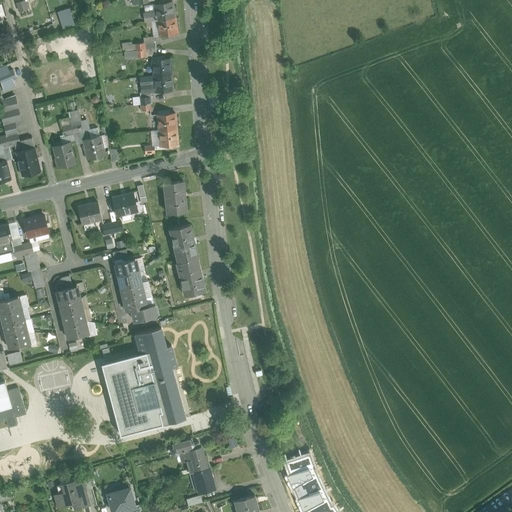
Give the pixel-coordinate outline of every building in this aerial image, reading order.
[(25,0),(17,3),(19,12),(29,9),(26,1),(25,0)] [(172,2),(154,5),(157,20),(175,17),(172,2)] [(175,17),(157,20),(160,36),(178,33),(175,17)] [(65,18),(56,20),(58,29),(68,27),(65,18)] [(155,41),(144,42),(144,43),(144,49),(145,49),(156,48),(155,41)] [(156,48),(145,49),(146,56),(157,55),(156,48)] [(170,58),(152,60),(153,76),(171,74),(170,58)] [(13,80),(8,82),(4,73),(9,71),(7,65),(2,67),(0,67),(0,80),(3,92),(16,86),(13,80)] [(9,71),(4,73),(8,82),(13,80),(17,78),(13,70),(9,71)] [(153,76),(140,77),(142,92),(142,93),(151,92),(173,90),(171,74),(153,76)] [(151,92),(142,93),(142,92),(140,92),(141,104),(150,103),(152,103),(151,92)] [(3,99),(0,100),(0,110),(6,135),(17,133),(14,121),(21,120),(14,95),(3,99)] [(175,113),(157,115),(158,130),(176,129),(175,113)] [(59,120),(63,135),(65,136),(74,133),(70,117),(59,120)] [(176,129),(158,130),(160,146),(178,144),(176,129)] [(17,133),(6,135),(9,147),(15,146),(14,142),(19,141),(17,133)] [(6,135),(0,136),(0,149),(2,149),(9,147),(6,135)] [(100,135),(84,139),(86,150),(85,151),(87,160),(105,155),(100,135)] [(19,141),(14,142),(15,146),(16,151),(23,176),(40,172),(32,138),(19,141)] [(70,143),(54,147),(56,158),(55,158),(57,167),(75,163),(70,143)] [(9,147),(2,149),(6,161),(12,159),(9,147)] [(0,181),(10,179),(6,161),(2,149),(0,149),(0,181)] [(116,149),(109,149),(111,162),(118,162),(116,149)] [(183,181),(164,183),(168,214),(187,212),(183,181)] [(133,194),(122,197),(122,196),(113,198),(117,215),(122,214),(130,212),(137,210),(133,194)] [(98,203),(87,205),(87,204),(78,206),(82,224),(83,224),(85,232),(102,228),(102,225),(103,225),(98,203)] [(130,212),(122,214),(123,221),(131,219),(130,212)] [(44,216),(33,218),(24,220),(28,237),(48,232),(44,216)] [(121,221),(111,223),(113,233),(123,230),(121,221)] [(156,235),(165,233),(163,221),(154,223),(156,235)] [(16,222),(9,224),(12,238),(20,236),(16,222)] [(103,225),(102,225),(102,228),(104,235),(113,233),(111,223),(103,225)] [(8,224),(0,225),(0,254),(14,251),(11,241),(13,241),(12,238),(9,224),(8,224)] [(190,224),(171,229),(173,238),(172,238),(174,246),(175,246),(177,254),(176,254),(178,262),(197,258),(198,258),(190,224)] [(48,232),(28,237),(30,243),(31,242),(38,241),(50,238),(48,232)] [(20,236),(12,238),(13,241),(11,241),(14,251),(15,257),(24,255),(22,245),(20,236)] [(33,252),(36,251),(40,250),(38,241),(31,242),(33,252)] [(24,255),(34,252),(33,252),(31,242),(30,243),(22,245),(24,255)] [(112,253),(114,258),(127,255),(126,250),(112,253)] [(24,255),(28,272),(31,271),(40,269),(36,251),(33,252),(34,252),(24,255)] [(139,271),(144,269),(141,258),(134,259),(135,265),(137,264),(139,271)] [(205,291),(197,258),(177,263),(180,271),(179,271),(185,296),(205,291)] [(134,259),(115,264),(118,276),(139,271),(137,264),(135,265),(134,259)] [(40,269),(31,271),(32,277),(42,275),(40,269)] [(142,283),(147,281),(144,269),(139,271),(142,283)] [(24,282),(33,280),(32,277),(31,271),(28,272),(22,274),(24,282)] [(139,271),(118,276),(120,288),(142,283),(139,271)] [(33,280),(34,283),(43,281),(42,275),(32,277),(33,280)] [(43,281),(34,283),(35,289),(45,286),(43,281)] [(147,306),(151,305),(154,304),(148,281),(147,281),(142,283),(144,294),(147,306)] [(142,283),(120,288),(123,299),(144,294),(142,283)] [(75,287),(56,291),(59,303),(80,298),(79,291),(77,292),(75,287)] [(144,294),(123,299),(126,311),(136,309),(147,306),(144,294)] [(27,295),(17,297),(18,302),(20,302),(22,308),(28,307),(29,307),(27,295)] [(80,298),(83,310),(89,308),(85,295),(80,298)] [(9,299),(0,301),(0,312),(0,314),(22,308),(20,302),(18,302),(17,297),(9,299)] [(80,298),(59,303),(62,315),(83,310),(80,298)] [(147,306),(136,309),(139,320),(143,319),(153,316),(151,305),(147,306)] [(31,319),(28,307),(22,308),(24,320),(31,319)] [(22,308),(0,314),(3,325),(24,320),(22,308)] [(83,310),(86,321),(92,320),(89,308),(83,310)] [(83,310),(62,315),(65,326),(86,321),(83,310)] [(115,314),(108,316),(110,324),(117,322),(115,314)] [(31,319),(24,320),(27,332),(34,330),(31,319)] [(24,320),(3,325),(6,337),(27,332),(24,320)] [(86,321),(65,326),(68,339),(86,334),(89,334),(86,321)] [(95,323),(86,321),(89,334),(86,334),(87,337),(98,334),(95,323)] [(140,354),(102,363),(121,434),(185,418),(171,367),(176,366),(171,345),(166,346),(161,329),(136,336),(140,354)] [(27,332),(6,337),(9,349),(30,344),(27,332)] [(34,333),(27,332),(30,344),(31,347),(37,346),(34,333)] [(68,344),(70,350),(78,348),(77,342),(68,344)] [(20,351),(6,354),(9,365),(23,362),(20,351)] [(5,381),(0,382),(0,421),(7,419),(15,417),(26,414),(18,388),(8,391),(5,381)] [(292,397),(260,406),(293,507),(295,511),(341,511),(328,492),(292,397)] [(15,417),(7,419),(9,427),(17,425),(15,417)] [(190,438),(172,443),(173,448),(171,449),(171,453),(174,455),(177,455),(179,453),(180,452),(193,448),(192,446),(194,444),(193,441),(191,440),(190,438)] [(193,448),(180,452),(183,462),(187,461),(190,472),(194,471),(197,470),(195,464),(205,461),(201,446),(193,448)] [(33,447),(0,454),(0,485),(23,480),(19,462),(36,459),(33,447)] [(205,461),(195,464),(197,470),(207,467),(205,461)] [(207,467),(197,470),(194,471),(200,493),(215,488),(209,467),(207,467)] [(89,477),(83,478),(86,491),(93,489),(89,477)] [(82,478),(60,484),(62,492),(59,493),(62,503),(73,500),(75,509),(90,505),(86,491),(83,478),(82,478)] [(130,488),(108,494),(113,511),(135,506),(130,488)] [(7,492),(0,493),(0,501),(9,498),(7,492)] [(201,495),(186,499),(188,506),(203,502),(201,495)] [(259,511),(255,495),(235,500),(238,511),(259,511)]
